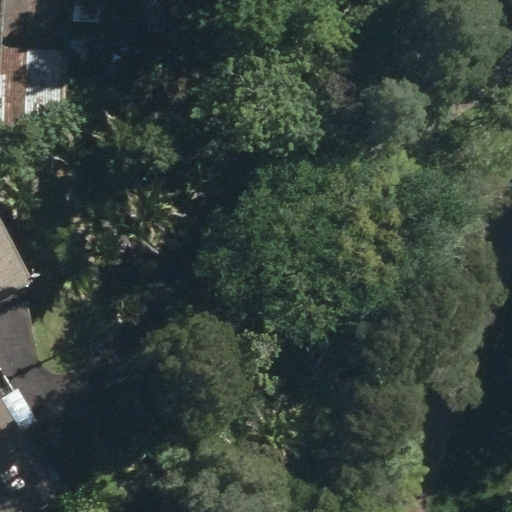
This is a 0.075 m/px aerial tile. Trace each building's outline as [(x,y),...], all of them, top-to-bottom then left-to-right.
[(63,0),(63,8),(90,8),(90,0),(63,0)] [(68,77),(109,80),(110,38),(69,37),(68,77)] [(43,65),(0,62),(0,144),(38,147),(43,65)] [(0,291),(24,275),(0,239),(0,291)] [(0,511),(20,511),(52,493),(13,429),(29,419),(8,384),(0,389),(0,511)]
